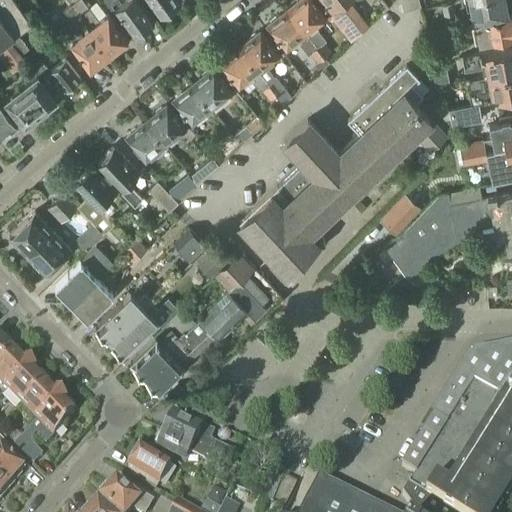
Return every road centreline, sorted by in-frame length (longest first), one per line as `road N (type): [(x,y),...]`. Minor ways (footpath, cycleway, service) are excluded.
road 1 (residential): [(0,196),(231,0)]
road 2 (residential): [(0,280),(116,411),(112,430),(44,511)]
